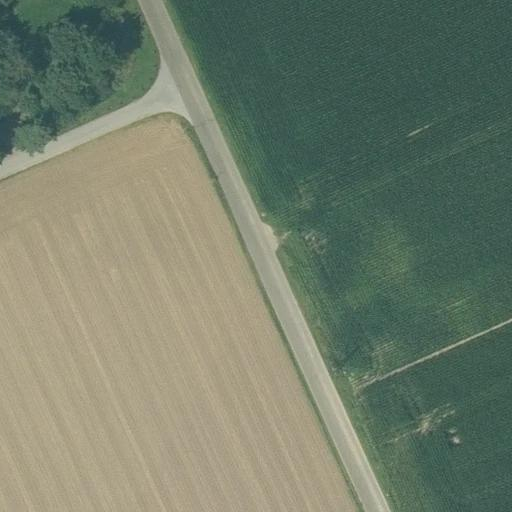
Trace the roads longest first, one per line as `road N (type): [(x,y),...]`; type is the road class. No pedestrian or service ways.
road 1 (unclassified): [(188,83),(381,511)]
road 2 (unclassified): [(0,168),(188,83)]
